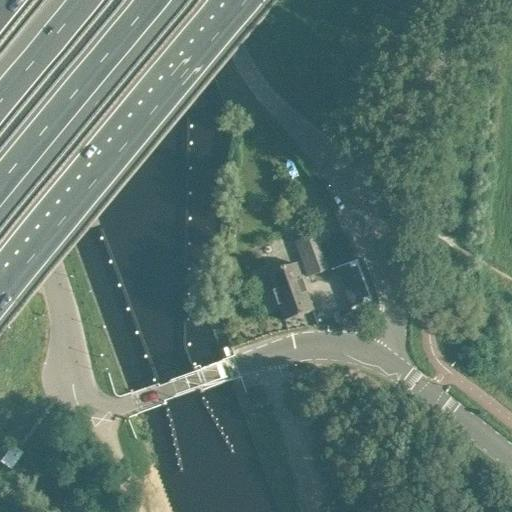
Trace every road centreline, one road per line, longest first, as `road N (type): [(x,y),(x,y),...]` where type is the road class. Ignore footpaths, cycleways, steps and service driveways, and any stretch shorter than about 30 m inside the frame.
road 1 (motorway): [(0,271),(227,0)]
road 2 (tertiary): [(134,403),(92,406),(70,384),(68,319),(56,273),(0,119)]
road 3 (motorway): [(0,185),(153,0)]
road 4 (unclassified): [(341,181),(381,148),(496,0)]
road 5 (unclassified): [(341,181),(259,89),(220,0)]
road 6 (unclassified): [(377,359),(395,296),(387,263),(341,181)]
road 7 (tertiary): [(511,458),(377,359)]
road 8 (track): [(261,359),(315,511)]
road 9 (tertiary): [(377,359),(325,346),(227,368)]
road 10 (motorway): [(86,0),(0,103)]
